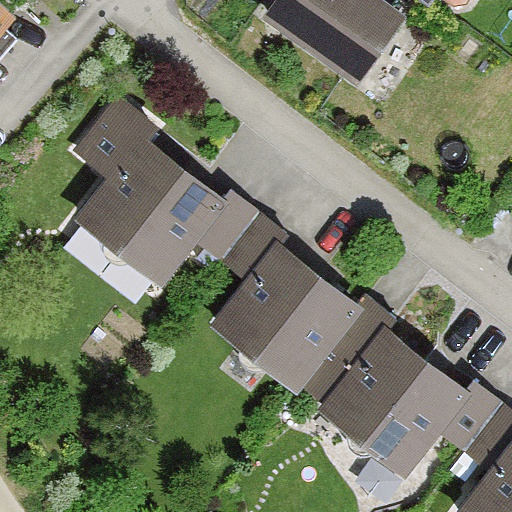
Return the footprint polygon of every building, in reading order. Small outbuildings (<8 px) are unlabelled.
[(387,0),(284,0),(267,25),(373,96),(422,23),(387,0)] [(147,122),(74,214),(161,283),(234,191),(147,122)] [(278,234),(205,326),(291,395),(365,303),(278,234)] [(387,319),(314,410),(401,479),(474,388),(387,319)] [(511,511),(511,431),(448,511),(511,511)]
